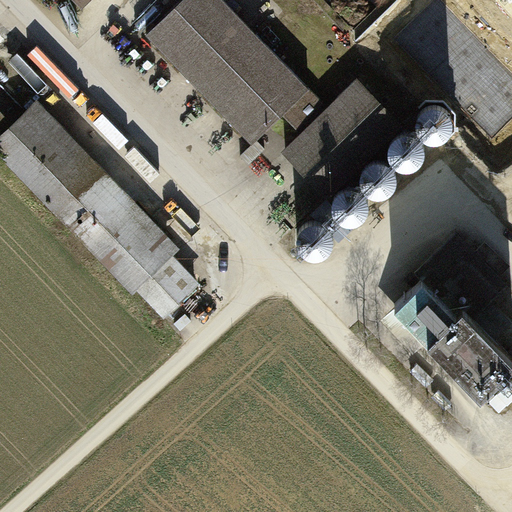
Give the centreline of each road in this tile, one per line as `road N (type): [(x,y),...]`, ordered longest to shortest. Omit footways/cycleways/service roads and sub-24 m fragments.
road 1 (unclassified): [(276,269),(14,0)]
road 2 (unclassified): [(11,511),(276,269)]
road 3 (unclassified): [(511,511),(276,269)]
